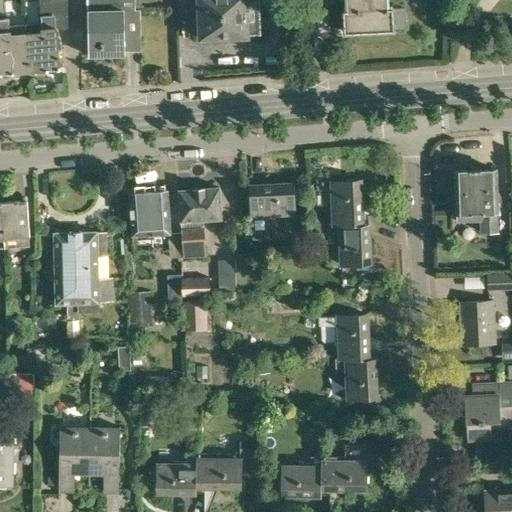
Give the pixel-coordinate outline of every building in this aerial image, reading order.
[(39,0),(41,21),(28,22),(32,71),(59,68),(56,28),(68,27),(67,0),(39,0)] [(87,0),(88,10),(88,54),(124,53),(124,10),(135,10),(135,0),(87,0)] [(189,0),(190,7),(199,7),(200,37),(248,35),(248,34),(260,33),(258,0),(189,0)] [(393,26),(405,25),(404,8),(392,9),(392,6),(387,7),(387,0),(346,0),(347,9),(344,9),(345,31),(393,28),(393,26)] [(9,18),(0,18),(0,73),(32,71),(28,22),(9,23),(9,18)] [(222,68),(223,78),(256,76),(255,66),(222,68)] [(482,232),(498,231),(497,211),(498,211),(496,168),(455,170),(456,212),(481,211),(482,232)] [(327,181),(327,182),(321,182),(321,178),(316,179),(317,205),(328,204),(329,222),(368,220),(368,208),(362,208),(360,180),(327,181)] [(292,183),(251,185),(253,237),(267,237),(266,213),(294,211),(292,183)] [(181,228),(204,226),(203,219),(221,218),(219,186),(178,189),(181,221),(181,228)] [(167,190),(150,191),(152,234),(168,232),(170,257),(180,257),(179,232),(170,232),(167,190)] [(152,234),(150,191),(129,193),(132,235),(152,234)] [(27,200),(1,202),(1,247),(3,247),(4,247),(30,244),(27,200)] [(368,220),(329,222),(329,236),(340,235),(342,263),(355,262),(355,268),(370,267),(369,262),(370,262),(368,220)] [(206,256),(204,226),(181,228),(181,232),(183,258),(206,256)] [(69,232),(54,232),(56,302),(67,302),(67,317),(79,317),(79,311),(79,306),(74,306),(73,298),(74,298),(72,231),(69,231),(69,232)] [(82,231),(72,231),(74,298),(73,298),(74,306),(79,306),(79,311),(98,310),(98,301),(113,300),(112,277),(97,277),(97,253),(106,253),(106,231),(82,232),(82,231)] [(511,271),(486,272),(487,289),(511,288),(511,271)] [(181,299),(180,274),(167,275),(169,299),(181,299)] [(211,276),(181,277),(182,296),(211,295),(211,276)] [(235,293),(235,277),(220,277),(220,294),(235,293)] [(132,327),(152,325),(148,290),(129,292),(132,327)] [(463,343),(495,342),(494,299),(461,300),(463,343)] [(207,329),(206,300),(183,301),(184,329),(207,329)] [(366,314),(333,315),(318,316),(318,325),(321,325),(322,342),(334,342),(335,357),(374,355),(374,342),(368,342),(366,314)] [(511,342),(502,343),(503,359),(511,358),(511,342)] [(117,346),(119,370),(130,369),(129,345),(117,346)] [(32,370),(32,372),(34,372),(47,372),(46,347),(35,347),(35,350),(27,350),(27,370),(32,370)] [(374,355),(335,357),(335,370),(347,369),(348,397),(376,395),(374,355)] [(271,366),(266,366),(266,365),(254,365),(254,374),(266,374),(271,374),(271,366)] [(32,372),(9,372),(9,393),(34,393),(34,372),(32,372)] [(172,380),(172,388),(182,388),(182,380),(172,380)] [(473,402),(465,402),(467,436),(491,435),(490,423),(500,423),(500,415),(511,414),(511,382),(472,385),(473,402)] [(21,409),(20,412),(22,416),(26,416),(29,414),(30,410),(28,407),(24,407),(21,409)] [(368,433),(390,434),(390,419),(369,418),(368,433)] [(73,468),(88,468),(89,425),(60,424),(59,472),(73,472),(73,468)] [(89,425),(88,468),(105,469),(105,473),(119,473),(120,426),(89,425)] [(0,484),(12,485),(13,429),(0,428),(0,484)] [(325,455),(325,494),(336,494),(336,488),(365,489),(366,444),(345,443),(345,455),(325,455)] [(158,491),(199,492),(199,452),(186,452),(186,463),(158,463),(158,491)] [(199,452),(199,492),(211,492),(211,486),(240,487),(240,453),(199,452)] [(283,493),(325,494),(325,455),(311,455),(311,466),(283,465),(283,493)] [(511,511),(511,490),(485,492),(486,511),(511,511)]
